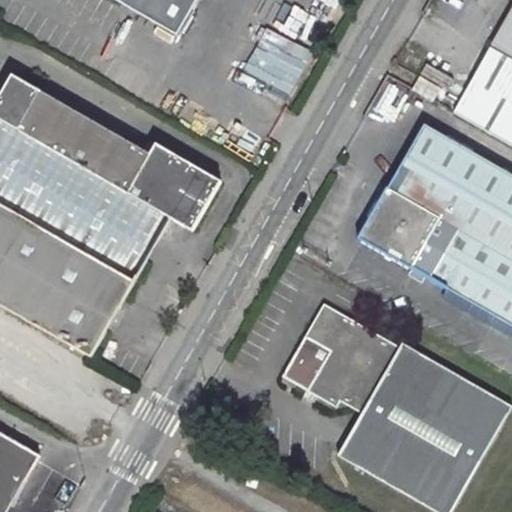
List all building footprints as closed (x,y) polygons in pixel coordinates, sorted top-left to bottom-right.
[(108,0),(180,41),(203,0),(108,0)] [(511,0),(501,0),(476,43),(489,51),(453,111),(511,145),(511,0)] [(248,71),(287,91),(301,66),(261,45),(248,71)] [(0,308),(89,358),(167,220),(190,233),(219,182),(152,146),(151,147),(145,144),(140,152),(145,155),(142,163),(34,100),(38,93),(9,77),(0,91),(0,308)] [(422,77),(415,90),(435,102),(443,90),(422,77)] [(34,100),(142,163),(145,155),(140,152),(38,93),(34,100)] [(493,315),(511,325),(511,175),(425,126),(360,238),(473,303),(469,311),(488,322),(493,315)] [(451,511),(510,410),(399,344),(395,351),(321,308),(317,307),(276,379),(300,393),(311,398),(332,410),(337,401),(359,412),(335,456),(433,511),(451,511)] [(511,325),(493,315),(488,322),(511,336),(511,325)] [(297,397),(308,403),(311,398),(300,393),(297,397)] [(243,432),(249,422),(227,408),(218,421),(241,436),(243,432)] [(249,422),(243,432),(247,435),(253,424),(249,422)] [(0,511),(7,511),(39,459),(0,437),(0,511)]
